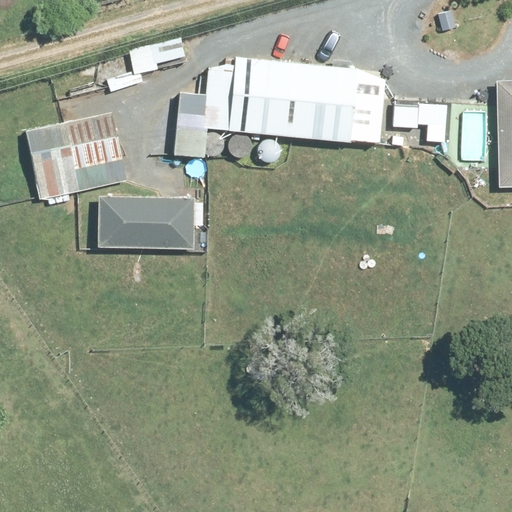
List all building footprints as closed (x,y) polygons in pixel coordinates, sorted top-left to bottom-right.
[(187,65),(182,39),(127,51),(132,77),(187,65)] [(207,129),(281,136),(380,145),(386,73),(235,59),(234,69),(210,66),(207,95),(181,93),(176,156),(204,158),(207,129)] [(511,82),(497,83),(498,188),(511,188),(511,82)] [(446,108),(395,106),(394,128),(427,129),(427,142),(445,143),(446,108)] [(127,183),(113,115),(27,132),(40,200),(127,183)] [(202,224),(203,201),(100,196),(98,247),(193,252),(195,223),(202,224)]
